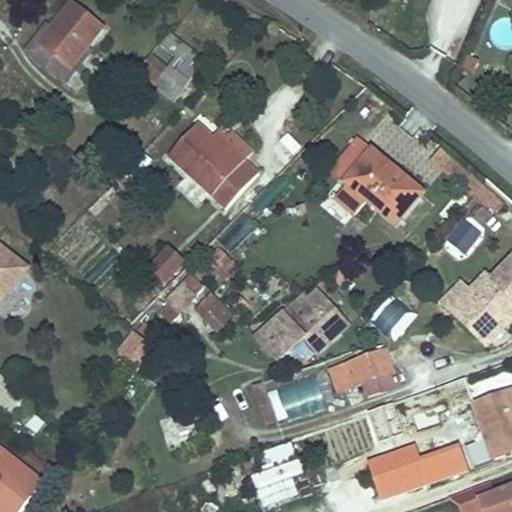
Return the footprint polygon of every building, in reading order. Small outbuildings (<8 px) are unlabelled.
[(75,74),(106,34),(78,10),(47,49),(39,43),(30,53),(58,77),(66,67),(75,74)] [(171,104),(206,60),(168,30),(158,43),(174,55),(167,64),(151,52),(133,74),(171,104)] [(374,122),(338,159),(351,171),(372,191),(399,217),(425,190),(414,180),(424,169),(374,122)] [(168,165),(226,216),(260,177),(219,140),(212,146),(198,132),(168,165)] [(133,178),(124,171),(117,181),(125,188),(133,178)] [(336,187),(357,207),(372,191),(351,171),(336,187)] [(238,211),(218,246),(238,257),(258,222),(238,211)] [(30,268),(0,244),(0,301),(3,304),(30,268)] [(511,308),(511,245),(493,265),(485,257),(470,273),(479,281),(461,299),(483,319),(500,301),(510,310),(511,308)] [(170,249),(156,265),(168,278),(184,262),(170,249)] [(202,268),(228,285),(241,265),(214,249),(202,268)] [(470,273),(452,291),(461,299),(479,281),(470,273)] [(183,280),(170,296),(181,307),(195,292),(183,280)] [(287,310),(265,335),(290,355),(311,331),(323,342),(347,315),(322,293),(299,320),(287,310)] [(233,314),(211,294),(197,308),(219,329),(233,314)] [(388,333),(408,316),(394,299),(374,316),(388,333)] [(483,319),(492,328),(510,310),(500,301),(483,319)] [(136,338),(128,351),(138,358),(146,346),(136,338)] [(389,346),(345,362),(354,387),(397,370),(389,346)] [(354,387),(345,362),(328,368),(337,393),(354,387)] [(279,425),(331,403),(318,372),(266,394),(279,425)] [(0,384),(0,419),(5,424),(22,402),(0,384)] [(470,402),(485,443),(505,436),(511,454),(511,453),(511,407),(505,389),(470,402)] [(366,423),(368,446),(401,443),(399,420),(366,423)] [(505,436),(485,443),(492,460),(511,454),(505,436)] [(471,472),(461,442),(420,455),(416,443),(367,459),(380,500),(471,472)] [(297,500),(293,478),(301,477),(295,443),(267,449),(272,471),(252,475),(258,507),(297,500)] [(0,505),(8,511),(22,511),(45,483),(0,449),(0,505)] [(511,511),(511,483),(474,498),(471,490),(450,498),(458,505),(460,511),(511,511)]
